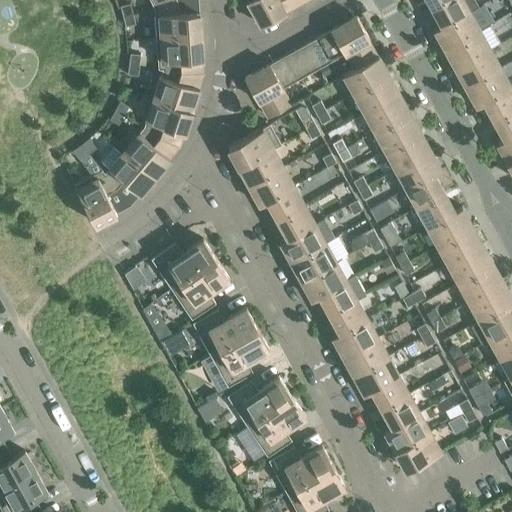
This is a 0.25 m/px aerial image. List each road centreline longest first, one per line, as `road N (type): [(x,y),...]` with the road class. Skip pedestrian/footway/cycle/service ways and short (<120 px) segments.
road 1 (residential): [(200,147),(396,511)]
road 2 (residential): [(384,0),(506,221)]
road 3 (residential): [(0,326),(99,511)]
road 4 (residential): [(200,147),(150,209),(102,242)]
